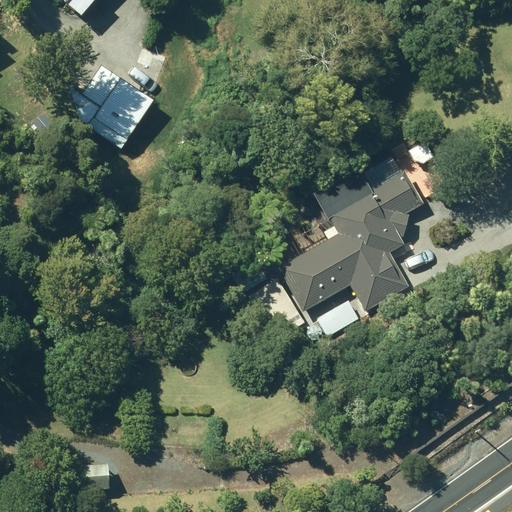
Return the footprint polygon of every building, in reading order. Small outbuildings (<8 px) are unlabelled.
[(52,0),(61,10),(70,0),(52,0)] [(419,208),(401,175),(365,195),(354,177),(309,202),(324,229),(327,227),(334,238),(274,273),(300,316),(345,290),(362,315),(405,290),(386,258),(401,249),(394,239),(400,240),(405,220),(401,219),(419,208)] [(203,270),(218,288),(229,280),(215,261),(203,270)] [(232,280),(243,298),(266,284),(260,275),(250,281),(245,272),(232,280)] [(245,301),(273,345),(301,327),(273,283),(245,301)] [(315,322),(326,340),(356,321),(346,304),(315,322)] [(69,469),(70,494),(109,493),(108,468),(69,469)]
